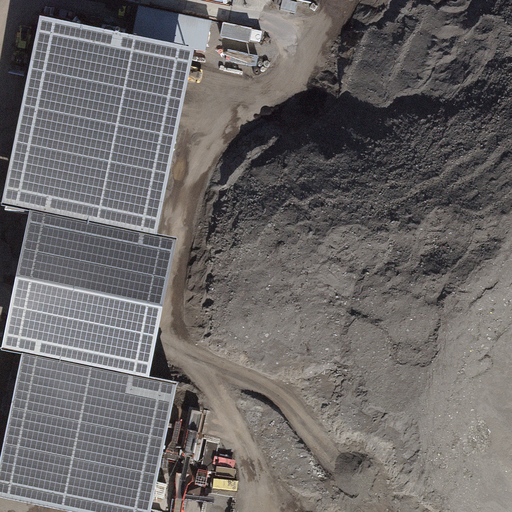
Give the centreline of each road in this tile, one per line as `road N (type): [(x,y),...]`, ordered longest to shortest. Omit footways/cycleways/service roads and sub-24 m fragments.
road 1 (unknown): [(0,299),(49,334),(104,343),(146,335),(167,308),(171,247),(192,173),(283,60)]
road 2 (unknown): [(283,60),(273,38),(234,20),(143,0)]
road 3 (unknown): [(283,60),(400,0)]
